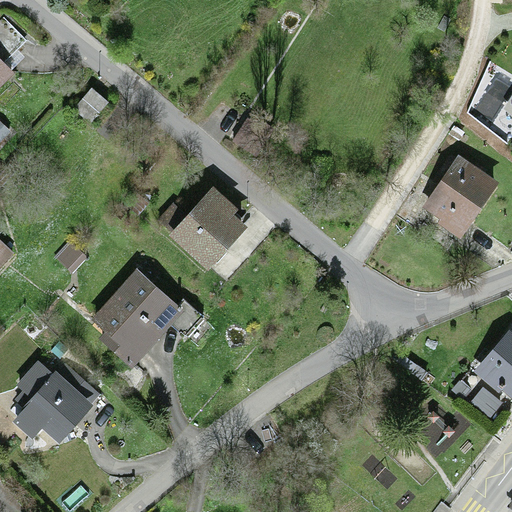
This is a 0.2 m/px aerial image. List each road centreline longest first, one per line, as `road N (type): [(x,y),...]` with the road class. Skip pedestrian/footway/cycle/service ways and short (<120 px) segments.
road 1 (residential): [(393,320),(347,267),(36,0)]
road 2 (residential): [(393,320),(234,421),(124,511)]
road 3 (residential): [(511,273),(393,320)]
